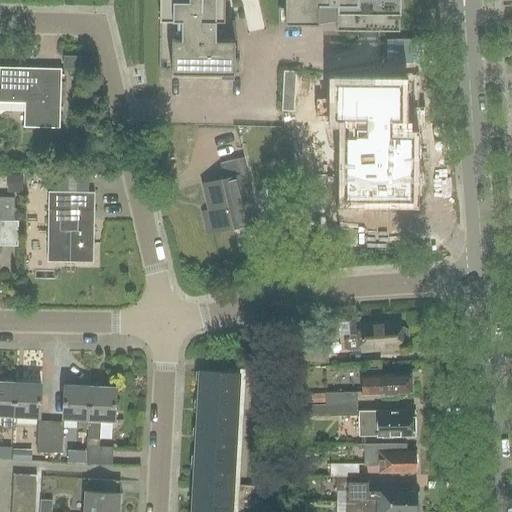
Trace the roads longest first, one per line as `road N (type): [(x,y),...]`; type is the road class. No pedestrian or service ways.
road 1 (residential): [(165,322),(100,29),(0,26)]
road 2 (unclassified): [(479,278),(165,322)]
road 3 (residential): [(479,278),(463,0)]
road 4 (residential): [(496,511),(479,278)]
road 5 (residential): [(155,511),(165,322)]
road 6 (unclassified): [(165,322),(0,321)]
